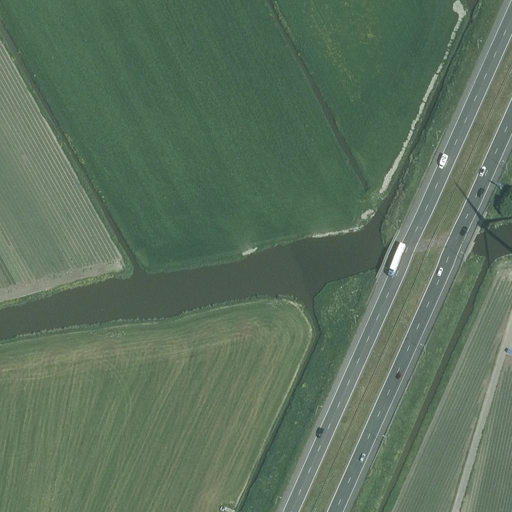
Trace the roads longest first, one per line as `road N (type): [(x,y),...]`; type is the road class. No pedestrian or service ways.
road 1 (motorway): [(511,26),(293,511)]
road 2 (motorway): [(336,511),(511,115)]
